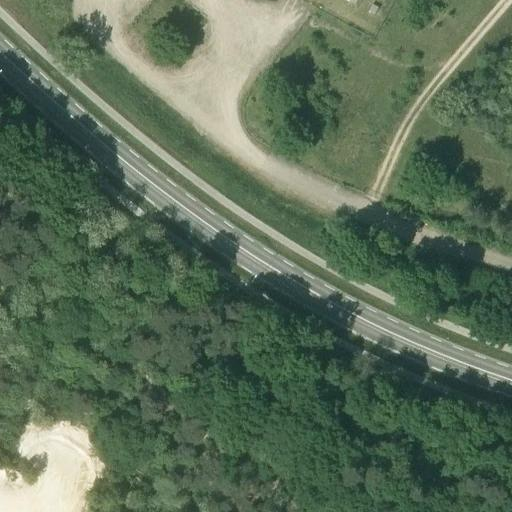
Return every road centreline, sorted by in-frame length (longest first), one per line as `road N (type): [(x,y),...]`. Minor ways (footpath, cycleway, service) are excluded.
road 1 (tertiary): [(511,382),(354,318),(277,274),(122,163),(0,56)]
road 2 (track): [(510,0),(407,118),(366,211)]
